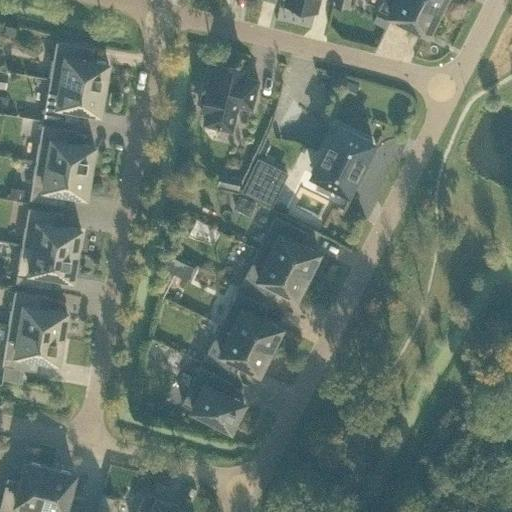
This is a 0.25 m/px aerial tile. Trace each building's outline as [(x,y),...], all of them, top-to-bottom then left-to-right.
[(285,0),(285,3),(315,10),(317,0),(285,0)] [(381,0),(378,8),(427,33),(438,10),(417,0),(381,0)] [(417,0),(438,10),(443,0),(417,0)] [(385,29),(389,21),(376,15),(372,22),(385,29)] [(49,78),(104,87),(108,63),(81,58),(83,45),(56,41),(49,78)] [(204,123),(231,130),(237,104),(251,108),(258,81),(244,77),(246,71),(218,64),(214,85),(207,83),(205,90),(201,91),(198,100),(202,103),(200,110),(206,112),(204,123)] [(0,72),(0,86),(6,87),(8,74),(0,72)] [(100,112),(104,87),(49,78),(43,116),(70,120),(72,107),(100,112)] [(356,91),(358,85),(346,80),(343,86),(356,91)] [(35,161),(90,170),(94,146),(67,141),(69,128),(42,123),(35,161)] [(337,124),(312,173),(348,191),(372,142),(337,124)] [(257,158),(241,191),(258,200),(275,166),(257,158)] [(90,170),(35,161),(29,199),(56,203),(58,190),(86,195),(90,170)] [(230,175),(220,173),(217,184),(227,186),(230,175)] [(24,188),(10,186),(9,196),(23,198),(24,188)] [(239,194),(232,207),(249,215),(255,202),(239,194)] [(34,247),(34,246),(76,253),(80,229),(53,224),(55,211),(28,206),(22,245),(34,247)] [(293,240),(299,228),(274,216),(258,249),(307,274),(318,252),(293,240)] [(18,268),(15,281),(42,286),(45,273),(72,277),(76,253),(34,246),(34,247),(30,270),(18,268)] [(241,283),(266,296),(272,284),(296,296),(307,274),(258,249),(241,283)] [(178,275),(184,263),(173,258),(167,270),(178,275)] [(8,327),(62,336),(66,311),(39,307),(41,294),(14,289),(8,327)] [(256,315),(262,303),(237,290),(220,324),(269,349),(280,327),(256,315)] [(269,349),(220,324),(203,358),(228,371),(234,359),(259,371),(269,349)] [(58,360),(62,336),(8,327),(1,364),(29,369),(31,356),(58,360)] [(509,369),(511,362),(511,359),(507,357),(502,365),(509,369)] [(3,364),(1,376),(21,379),(23,368),(3,364)] [(219,390),(225,378),(200,366),(181,403),(231,427),(243,402),(219,390)] [(0,504),(0,511),(3,511),(38,511),(50,467),(26,461),(19,488),(5,484),(0,504)] [(74,473),(50,467),(38,511),(78,511),(80,503),(68,500),(74,473)] [(140,504),(135,511),(185,511),(146,492),(140,504)] [(101,493),(96,511),(110,511),(114,497),(101,493)]
